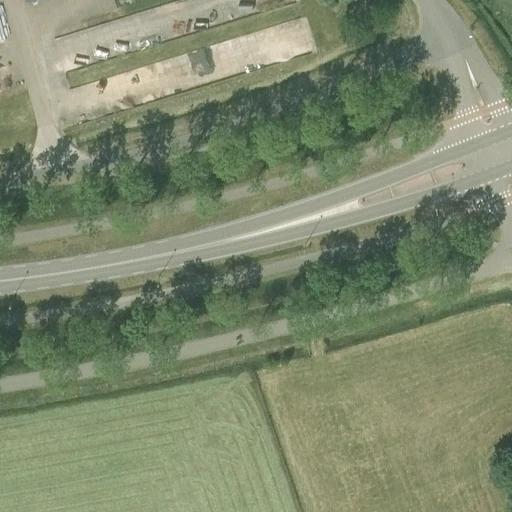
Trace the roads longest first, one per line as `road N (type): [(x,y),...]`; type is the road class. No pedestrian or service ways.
road 1 (unclassified): [(0,385),(368,306),(511,255)]
road 2 (secondary): [(499,156),(360,206),(194,250),(0,280)]
road 3 (unclassified): [(457,44),(87,173),(0,189)]
road 4 (unknown): [(12,0),(65,177)]
